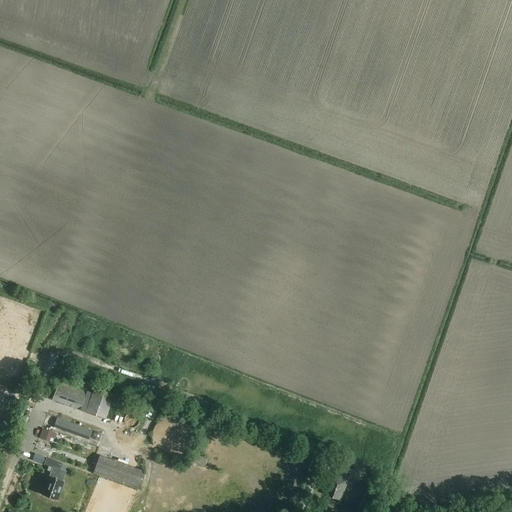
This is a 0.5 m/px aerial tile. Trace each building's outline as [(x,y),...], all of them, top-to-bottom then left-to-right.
[(81,411),(89,392),(61,381),(53,400),(81,411)] [(106,420),(116,395),(92,385),(82,411),(106,420)] [(90,439),(93,431),(57,418),(54,427),(90,439)] [(44,428),(41,436),(51,439),(52,437),(55,438),(56,433),(44,428)] [(102,435),(94,432),(91,439),(99,442),(102,435)] [(55,451),(56,441),(49,441),(39,440),(38,449),(55,451)] [(65,472),(64,472),(66,466),(35,455),(33,462),(52,468),(49,478),(47,477),(41,495),(57,501),(63,483),(61,482),(65,472)] [(139,489),(145,471),(101,455),(95,473),(139,489)] [(349,479),(352,470),(338,465),(335,473),(349,479)] [(340,501),(347,482),(330,476),(323,495),(340,501)]
